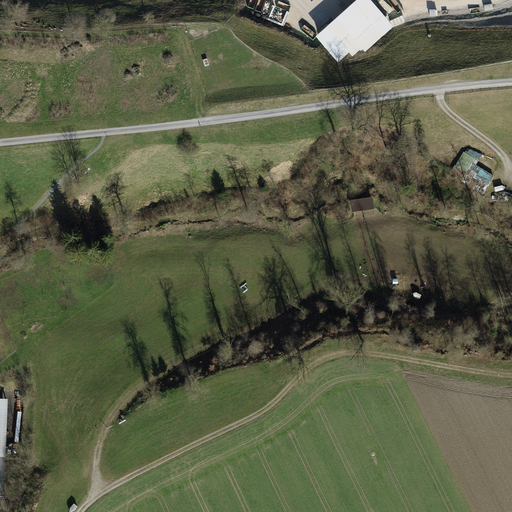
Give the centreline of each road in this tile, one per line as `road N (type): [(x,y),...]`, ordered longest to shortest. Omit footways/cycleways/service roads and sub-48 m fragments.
road 1 (track): [(511,377),(352,356),(321,362),(254,418),(82,511)]
road 2 (track): [(104,133),(511,82)]
